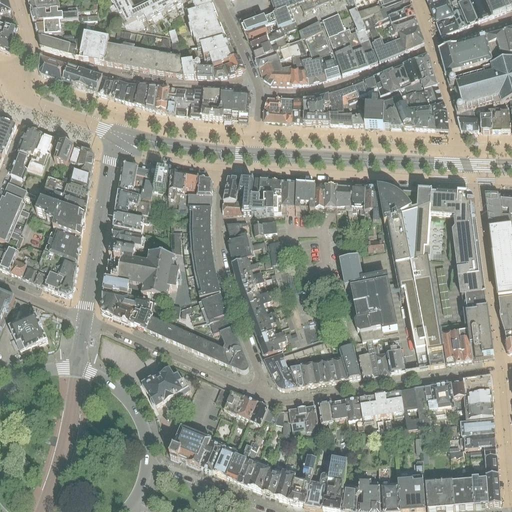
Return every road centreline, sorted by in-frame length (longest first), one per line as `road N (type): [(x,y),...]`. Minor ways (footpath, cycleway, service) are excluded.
road 1 (residential): [(260,395),(276,406),(499,369)]
road 2 (residential): [(259,90),(121,79),(26,51)]
road 3 (residential): [(260,395),(219,252),(220,168)]
road 4 (residential): [(254,170),(471,180)]
road 5 (residential): [(466,165),(255,154)]
road 6 (residential): [(460,149),(254,139)]
road 7 (residential): [(84,319),(260,395)]
road 8 (residential): [(471,180),(499,369)]
road 9 (residential): [(84,319),(114,144)]
road 10 (residential): [(414,0),(460,149)]
road 11 (residential): [(254,139),(122,118),(118,133)]
road 12 (residential): [(499,369),(511,511)]
road 13 (residential): [(23,249),(68,115)]
road 14 (residential): [(255,154),(118,133)]
road 15 (residential): [(147,461),(132,405),(106,381),(76,370)]
road 16 (residential): [(254,511),(147,461)]
